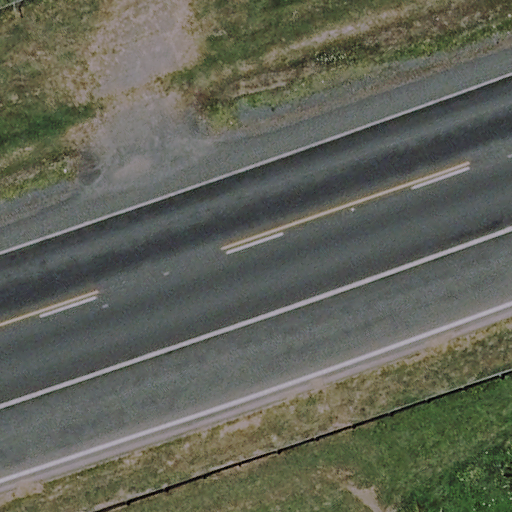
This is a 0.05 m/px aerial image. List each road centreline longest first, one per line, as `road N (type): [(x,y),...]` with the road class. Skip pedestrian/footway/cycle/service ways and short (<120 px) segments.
road 1 (primary): [(0,300),(511,130)]
road 2 (track): [(184,239),(154,54),(160,0)]
